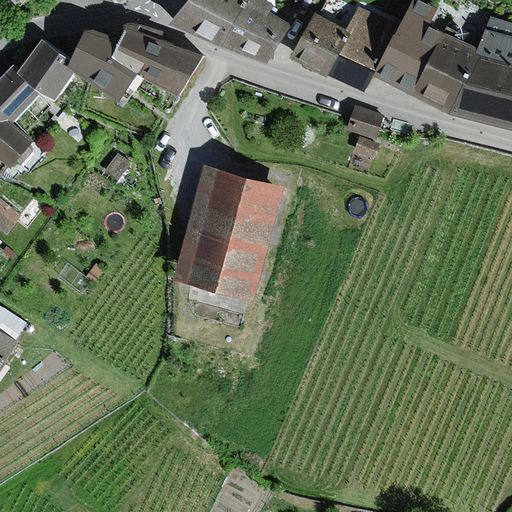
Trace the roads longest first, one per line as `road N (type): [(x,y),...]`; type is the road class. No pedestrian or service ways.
road 1 (residential): [(511,140),(380,107),(141,16)]
road 2 (residential): [(141,16),(0,37)]
